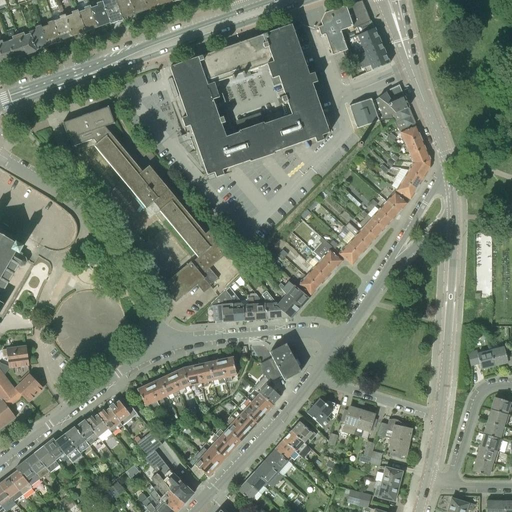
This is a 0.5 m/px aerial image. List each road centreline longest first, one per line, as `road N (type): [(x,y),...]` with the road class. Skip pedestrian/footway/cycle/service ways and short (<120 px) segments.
road 1 (residential): [(165,349),(145,297),(96,222),(0,155)]
road 2 (secondary): [(439,416),(453,221)]
road 3 (residential): [(192,511),(313,376)]
road 4 (primary): [(80,78),(249,21)]
road 5 (primary): [(244,9),(80,78)]
road 6 (residential): [(165,349),(196,339),(315,331),(337,343)]
road 7 (residential): [(313,376),(439,416)]
road 8 (residential): [(511,384),(478,396),(452,483)]
